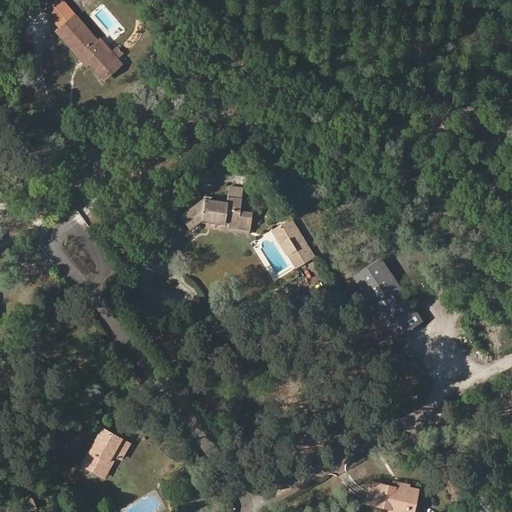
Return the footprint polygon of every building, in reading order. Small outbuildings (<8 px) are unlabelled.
[(105,51),(109,47),(102,39),(100,39),(93,31),(90,33),(88,30),(90,28),(65,0),(58,0),(58,1),(72,18),(63,26),(58,30),(70,44),(72,42),(76,46),(73,48),(82,58),(87,54),(93,61),(91,62),(99,72),(104,68),(110,75),(119,67),(105,51)] [(58,1),(48,9),(63,26),(72,18),(58,1)] [(119,67),(123,63),(109,47),(105,51),(119,67)] [(82,58),(88,65),(91,62),(93,61),(87,54),(82,58)] [(105,79),(110,75),(104,68),(99,72),(105,79)] [(253,228),(255,211),(243,209),(245,197),(231,195),(230,200),(207,197),(184,215),(193,227),(210,214),(212,218),(224,220),(232,221),(232,225),(253,228)] [(253,231),(253,228),(232,225),(232,221),(224,220),(223,227),(253,231)] [(294,259),(303,254),(284,224),(276,230),(294,259)] [(350,285),(393,347),(422,326),(379,265),(350,285)] [(116,455),(121,457),(129,443),(103,429),(85,461),(103,472),(113,453),(116,455)] [(83,464),(104,476),(116,455),(113,453),(103,472),(85,461),(83,464)] [(372,481),(367,502),(390,507),(408,511),(411,500),(416,501),(418,489),(410,487),(410,484),(398,482),(397,487),(391,486),(372,481)] [(388,511),(413,511),(416,501),(411,500),(408,511),(390,507),(388,511)]
